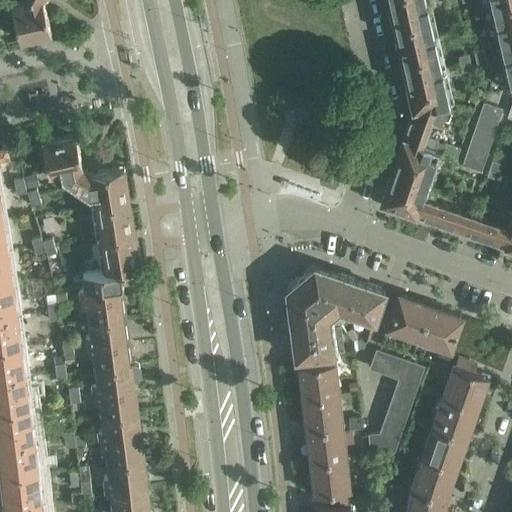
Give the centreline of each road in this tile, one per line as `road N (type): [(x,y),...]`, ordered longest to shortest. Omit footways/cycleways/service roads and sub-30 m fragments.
road 1 (tertiary): [(254,511),(216,229)]
road 2 (tertiary): [(192,234),(227,511)]
road 3 (tertiary): [(147,0),(192,234)]
road 4 (residential): [(347,227),(381,109),(358,0)]
road 5 (tertiary): [(216,229),(175,0)]
road 6 (residential): [(511,285),(347,227)]
